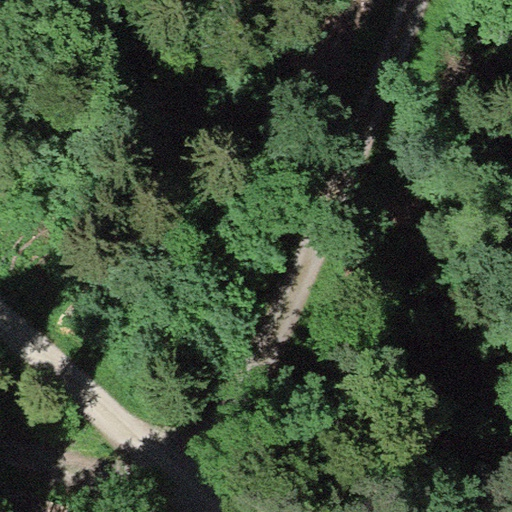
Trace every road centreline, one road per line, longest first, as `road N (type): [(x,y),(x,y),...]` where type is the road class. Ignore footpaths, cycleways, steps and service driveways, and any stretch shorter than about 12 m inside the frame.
road 1 (track): [(300,276),(416,0)]
road 2 (track): [(197,511),(103,408),(0,317)]
road 3 (track): [(300,276),(197,511)]
road 4 (track): [(0,450),(197,511)]
